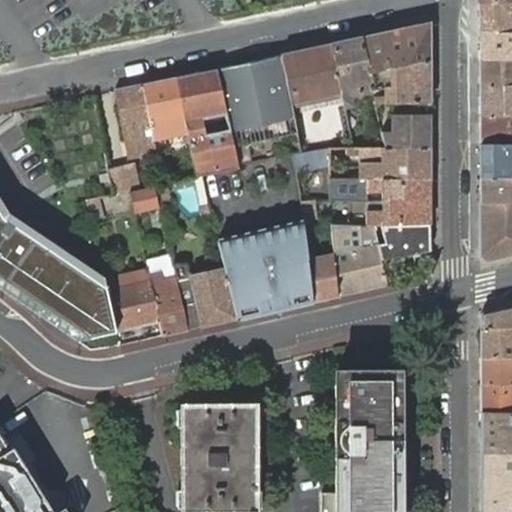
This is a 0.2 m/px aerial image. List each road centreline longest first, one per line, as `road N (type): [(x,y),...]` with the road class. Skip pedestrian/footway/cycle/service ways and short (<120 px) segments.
road 1 (residential): [(0,319),(67,370),(112,372),(457,290)]
road 2 (residential): [(0,85),(390,0)]
road 3 (residential): [(457,290),(457,0)]
road 4 (residential): [(457,511),(457,290)]
